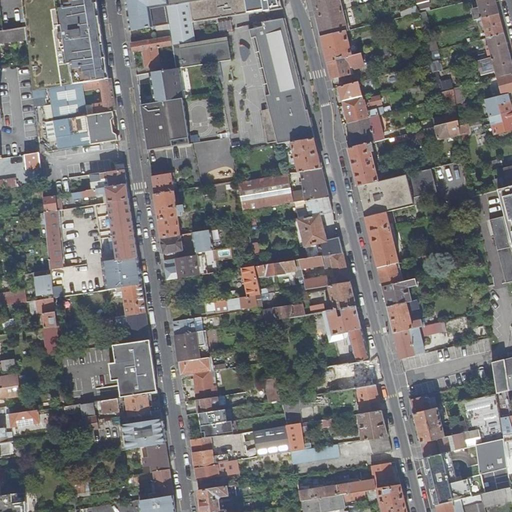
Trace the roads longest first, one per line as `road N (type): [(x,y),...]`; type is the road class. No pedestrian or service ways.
road 1 (tertiary): [(421,511),(295,0)]
road 2 (residential): [(188,511),(113,0)]
